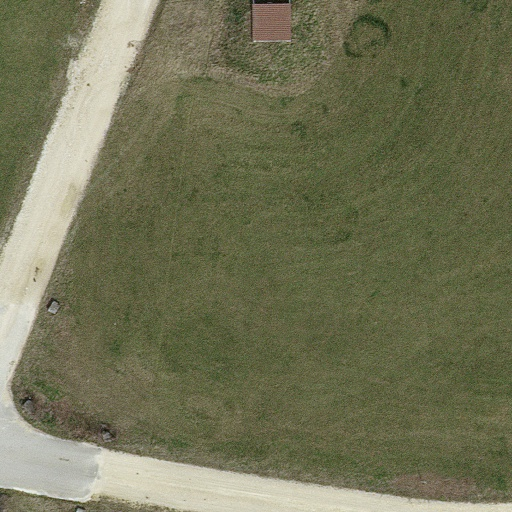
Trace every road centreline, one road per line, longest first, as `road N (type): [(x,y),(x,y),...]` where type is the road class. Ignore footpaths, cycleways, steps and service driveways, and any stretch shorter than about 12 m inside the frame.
road 1 (track): [(0,338),(130,0)]
road 2 (track): [(0,455),(338,511)]
